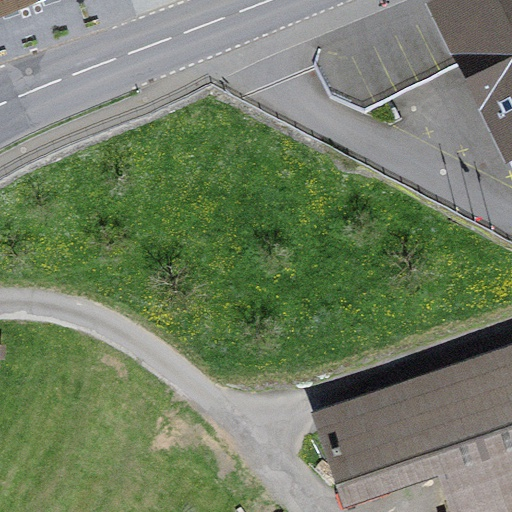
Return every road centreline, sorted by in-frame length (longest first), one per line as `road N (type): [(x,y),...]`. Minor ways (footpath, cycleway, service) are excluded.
road 1 (residential): [(248,8),(273,71),(303,104),(511,213)]
road 2 (secondary): [(0,102),(248,8)]
